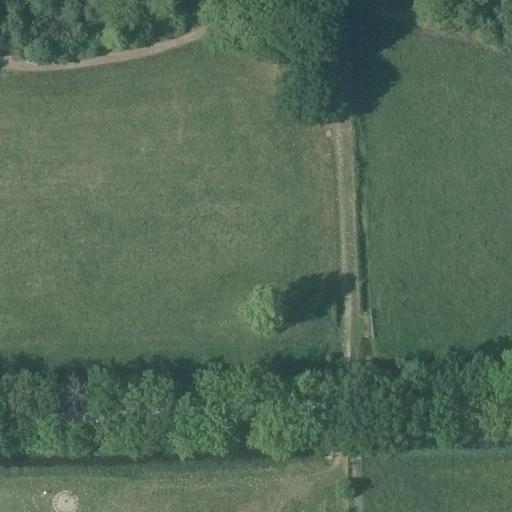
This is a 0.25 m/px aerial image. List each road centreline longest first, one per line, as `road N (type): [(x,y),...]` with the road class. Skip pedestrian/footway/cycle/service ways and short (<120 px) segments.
road 1 (track): [(0,419),(352,407)]
road 2 (track): [(352,407),(511,402)]
